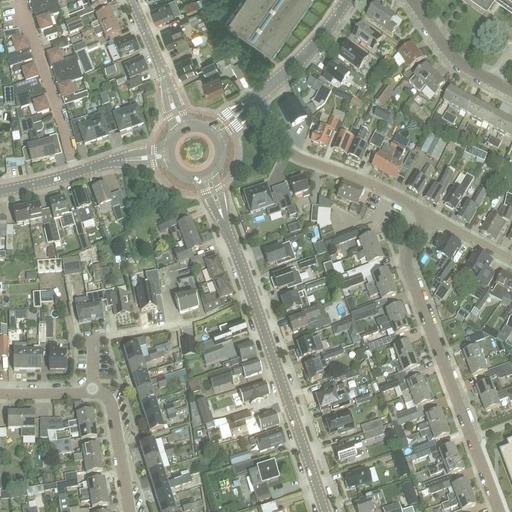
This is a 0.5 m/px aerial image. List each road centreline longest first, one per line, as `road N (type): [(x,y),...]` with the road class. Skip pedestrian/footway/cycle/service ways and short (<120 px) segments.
road 1 (secondary): [(324,511),(205,179)]
road 2 (residential): [(475,440),(408,271),(409,246),(429,216)]
road 3 (residential): [(429,216),(292,153),(254,103)]
road 4 (residential): [(73,174),(16,0)]
road 5 (residential): [(91,391),(93,349),(102,336),(192,320)]
road 6 (secondary): [(254,103),(293,71),(349,0)]
road 7 (residential): [(511,91),(460,65),(412,0)]
road 8 (residential): [(128,511),(111,402),(91,391)]
road 9 (tertiary): [(175,114),(132,0)]
